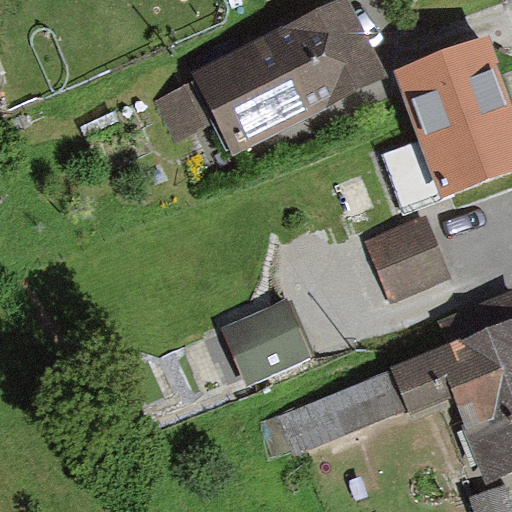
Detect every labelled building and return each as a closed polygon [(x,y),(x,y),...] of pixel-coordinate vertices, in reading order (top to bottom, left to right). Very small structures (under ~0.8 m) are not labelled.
[(229,0),(134,0),(157,51),(237,16),(229,0)] [(384,81),(348,5),(191,79),(196,90),(160,107),(174,136),(213,117),(230,153),(384,81)] [(404,220),(511,180),(511,127),(483,47),(394,80),(417,138),(379,152),(404,220)] [(388,303),(448,281),(425,220),(366,242),(388,303)] [(308,359),(286,307),(227,333),(249,384),(308,359)] [(450,402),(484,485),(511,474),(511,328),(262,428),(278,470),(450,402)] [(468,511),(511,511),(511,505),(507,492),(467,507),(468,511)]
